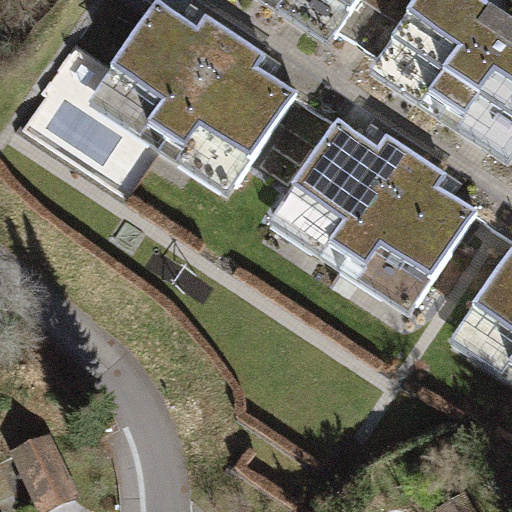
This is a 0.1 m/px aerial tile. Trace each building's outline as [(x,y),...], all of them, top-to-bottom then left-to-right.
[(277,0),(335,38),(360,0),(277,0)] [(421,0),(378,65),(448,111),(508,20),(477,0),(421,0)] [(98,98),(167,143),(236,39),(205,19),(197,32),(158,6),(98,98)] [(448,111),(511,153),(511,22),(508,20),(448,111)] [(167,143),(237,189),(297,97),(258,71),(266,59),(236,39),(167,143)] [(278,217),(348,263),(417,158),(386,139),(378,151),(339,125),(278,217)] [(348,263),(417,308),(478,216),(440,191),(448,179),(417,158),(348,263)] [(511,255),(459,335),(511,369),(511,255)] [(74,496),(47,441),(16,456),(43,511),(74,496)] [(468,511),(462,501),(445,511),(468,511)]
